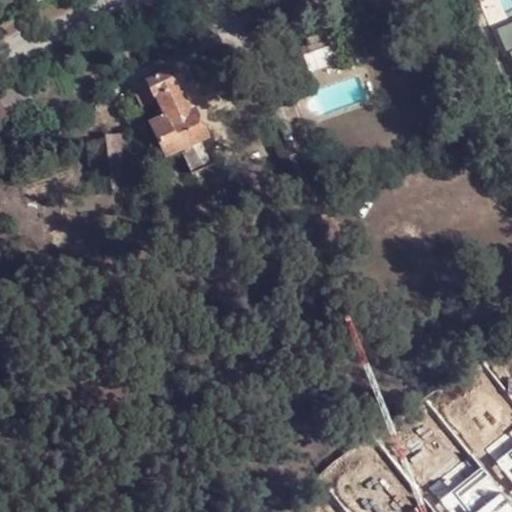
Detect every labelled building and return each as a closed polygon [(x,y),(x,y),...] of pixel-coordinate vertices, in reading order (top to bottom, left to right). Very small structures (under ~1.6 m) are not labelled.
[(161,25),(155,13),(137,21),(143,33),(161,25)] [(330,34),(301,43),(306,58),(321,53),(328,70),(340,66),(330,34)] [(187,88),(178,72),(137,92),(147,111),(162,104),(170,121),(155,128),(170,159),(187,151),(201,178),(225,167),(199,114),(196,116),(183,90),(187,88)] [(22,82),(0,95),(0,127),(35,106),(22,82)] [(109,141),(115,196),(132,194),(130,180),(134,180),(133,172),(144,171),(143,159),(139,160),(138,152),(132,153),(131,138),(109,141)] [(511,511),(511,505),(494,482),(454,511),(511,511)]
